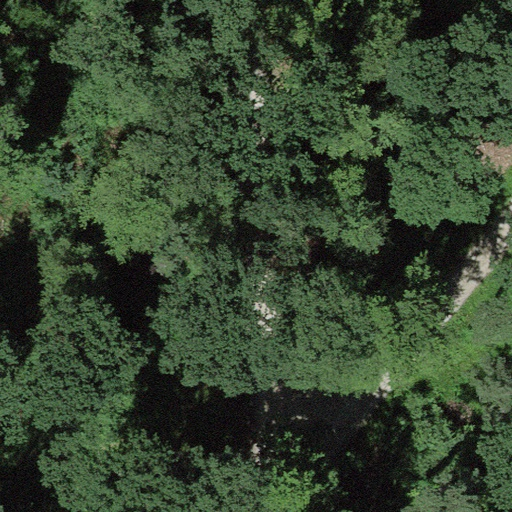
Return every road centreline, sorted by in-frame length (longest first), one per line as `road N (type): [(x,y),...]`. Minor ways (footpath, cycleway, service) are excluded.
road 1 (track): [(242,0),(284,486)]
road 2 (track): [(511,215),(284,486)]
